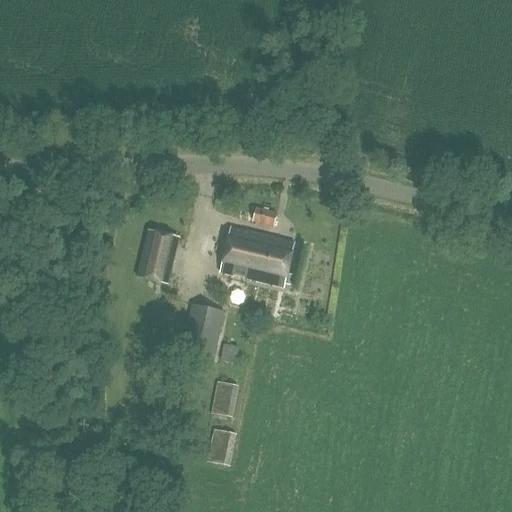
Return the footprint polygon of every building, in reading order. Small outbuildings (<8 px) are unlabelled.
[(273,232),(276,216),(256,211),(252,228),(273,232)] [(295,245),(231,230),(220,274),(284,290),(295,245)] [(138,280),(167,287),(179,241),(149,234),(138,280)] [(192,306),(181,358),(214,365),(224,313),(192,306)] [(224,348),(221,365),(237,368),(240,352),(224,348)] [(216,391),(212,415),(233,418),(238,388),(217,384),(216,391)] [(231,470),(237,437),(214,433),(207,465),(231,470)]
